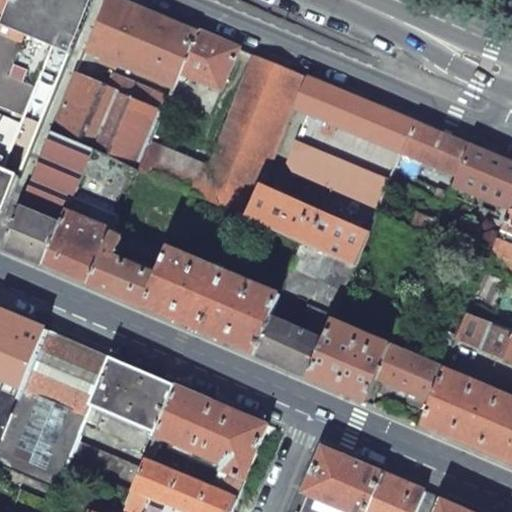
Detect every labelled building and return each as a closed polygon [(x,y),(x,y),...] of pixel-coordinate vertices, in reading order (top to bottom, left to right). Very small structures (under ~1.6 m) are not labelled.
[(0,0),(0,17),(7,20),(14,0),(0,0)] [(0,226),(95,0),(14,0),(7,20),(0,35),(0,226)] [(150,12),(121,0),(109,0),(88,52),(175,89),(179,80),(182,74),(199,33),(150,12)] [(231,46),(199,33),(182,74),(223,90),(240,50),(231,46)] [(257,57),(210,172),(261,192),(263,187),(296,109),(308,78),(257,57)] [(106,89),(76,75),(51,134),(94,153),(123,165),(139,172),(151,146),(164,115),(106,89)] [(106,89),(164,115),(169,102),(112,76),(106,89)] [(372,106),(308,78),(296,109),(309,115),(289,164),(299,177),(307,181),(379,214),(397,172),(417,125),(372,106)] [(185,84),(179,80),(175,89),(171,99),(180,102),(187,87),(185,84)] [(423,162),(459,178),(472,148),(461,144),(417,125),(397,172),(415,180),(423,162)] [(67,213),(89,162),(94,153),(51,134),(3,248),(24,256),(45,265),(67,213)] [(139,172),(250,219),(261,192),(210,172),(151,146),(139,172)] [(457,185),(511,207),(511,164),(500,160),(472,148),(459,178),(457,185)] [(123,165),(94,153),(89,162),(119,175),(123,165)] [(307,181),(298,202),(370,235),(379,214),(307,181)] [(298,202),(263,187),(261,192),(250,219),(291,238),(303,243),(357,267),(370,235),(298,202)] [(191,205),(165,194),(145,240),(171,251),(171,250),(191,205)] [(511,208),(488,266),(511,276),(511,208)] [(113,233),(67,213),(45,265),(52,268),(91,285),(112,236),(113,233)] [(411,231),(433,241),(438,229),(440,225),(418,216),(411,231)] [(124,241),(112,236),(91,285),(102,290),(146,308),(168,258),(143,246),(139,255),(122,247),(124,241)] [(303,243),(291,238),(279,268),(291,273),(293,268),(303,243)] [(357,267),(303,243),(293,268),(347,292),(357,267)] [(281,295),(171,250),(171,251),(168,258),(146,308),(201,332),(256,355),(271,319),(281,295)] [(336,318),(311,307),(300,331),(327,342),(335,322),(336,318)] [(0,393),(20,402),(50,332),(19,318),(0,309),(0,393)] [(400,321),(382,313),(371,337),(391,346),(400,321)] [(511,331),(469,314),(457,343),(511,364),(511,331)] [(300,331),(271,319),(256,355),(280,366),(311,379),(327,342),(300,331)] [(371,337),(335,322),(327,342),(311,379),(339,391),(368,403),(377,380),(391,346),(371,337)] [(103,355),(50,332),(20,402),(0,449),(0,466),(59,492),(69,468),(79,441),(93,407),(113,359),(103,355)] [(447,369),(391,346),(377,380),(432,403),(447,369)] [(163,381),(113,359),(93,407),(157,434),(178,387),(163,381)] [(511,397),(447,369),(432,403),(423,426),(507,462),(511,464),(511,397)] [(223,406),(178,387),(157,434),(156,437),(248,476),(268,426),(223,406)] [(143,468),(79,441),(69,468),(102,482),(132,494),(134,491),(143,468)] [(343,509),(348,511),(366,511),(382,474),(376,471),(324,449),(305,493),(319,499),(343,509)] [(213,491),(145,462),(143,468),(134,491),(141,493),(185,511),(233,511),(237,501),(213,491)] [(248,476),(225,467),(224,470),(222,470),(221,471),(245,482),(248,476)] [(245,482),(221,471),(213,491),(237,501),(245,482)] [(382,474),(366,511),(418,511),(426,493),(418,489),(382,474)] [(133,511),(141,493),(134,491),(132,494),(124,511),(133,511)] [(437,511),(443,500),(426,493),(418,511),(437,511)] [(341,511),(343,509),(319,499),(314,509),(320,511),(341,511)] [(470,511),(443,500),(437,511),(470,511)]
